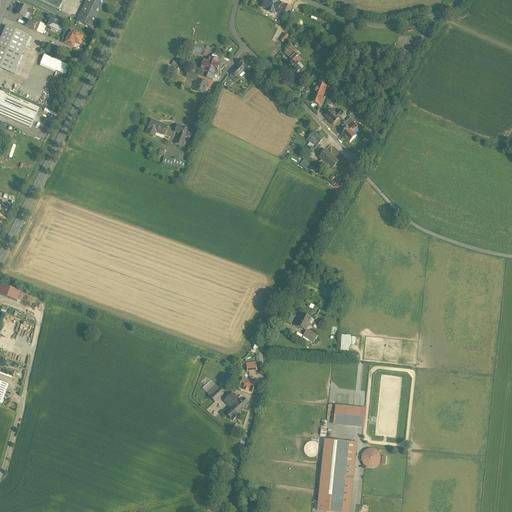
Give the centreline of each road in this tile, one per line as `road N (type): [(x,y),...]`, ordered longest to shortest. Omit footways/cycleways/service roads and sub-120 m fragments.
road 1 (unclassified): [(220,511),(261,385),(265,322),(355,159)]
road 2 (secondary): [(127,0),(0,261)]
road 3 (unclassified): [(355,159),(419,227),(511,256)]
road 4 (unclassified): [(441,13),(355,159)]
road 5 (unclassified): [(355,159),(244,41)]
road 6 (unclassified): [(309,0),(380,24),(441,13)]
